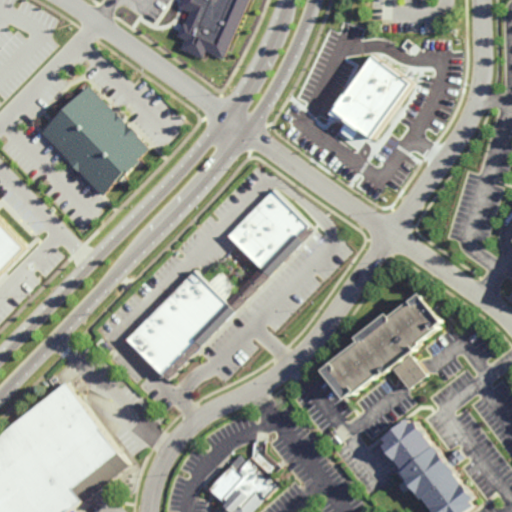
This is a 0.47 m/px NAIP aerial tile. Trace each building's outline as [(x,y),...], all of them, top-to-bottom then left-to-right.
[(226,59),(248,0),(183,0),(181,9),(189,12),(179,37),(186,39),(182,50),(204,58),(206,52),(226,59)] [(417,82),(377,56),(339,115),(351,122),(346,131),(359,139),(365,129),(381,139),(417,82)] [(44,134),(87,91),(146,150),(103,193),(44,134)] [(276,275),(235,234),(280,188),(321,229),(276,275)] [(0,277),(29,247),(0,219),(0,277)] [(265,287),(256,277),(266,267),(275,276),(265,287)] [(173,380),(132,339),(200,270),(242,310),(173,380)] [(254,298),(244,289),(254,279),(264,287),(254,298)] [(242,309),(233,301),(243,290),(253,299),(242,309)] [(446,321),(441,325),(443,328),(425,342),(426,344),(416,352),(435,375),(414,392),(395,369),(388,375),(387,373),(361,394),(359,391),(354,395),(335,370),(339,366),(337,364),(369,338),(368,337),(394,316),(395,317),(419,298),(422,300),(427,296),(446,321)] [(75,511),(0,511),(0,438),(12,428),(68,382),(134,465),(75,511)] [(416,424),(420,420),(451,459),(454,457),(453,456),(462,449),(469,458),(460,465),(460,464),(457,467),(483,499),(479,503),(482,507),(475,511),(441,511),(431,498),(429,500),(408,473),(410,472),(389,445),(392,443),(388,439),(413,419),(416,424)] [(253,458),(256,433),(268,435),(267,453),(282,466),(275,475),(284,483),(259,511),(230,511),(226,508),(230,504),(212,488),(229,467),(231,468),(234,465),(233,465),(242,454),(250,461),(253,458)]
